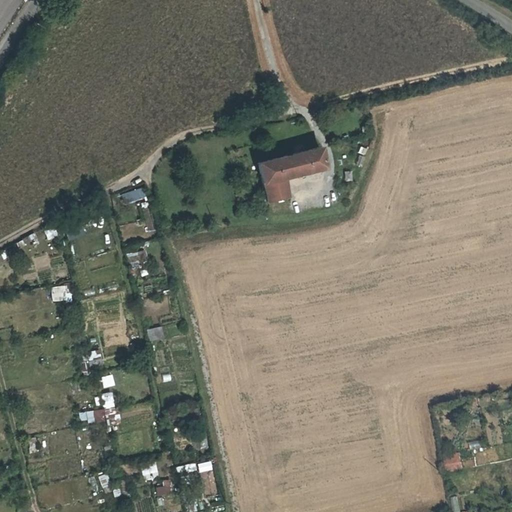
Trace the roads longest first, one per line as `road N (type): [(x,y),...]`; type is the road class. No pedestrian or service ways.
road 1 (track): [(511,62),(173,142),(107,195),(0,248)]
road 2 (track): [(146,171),(229,511)]
road 3 (track): [(329,169),(324,145),(281,93),(256,0)]
